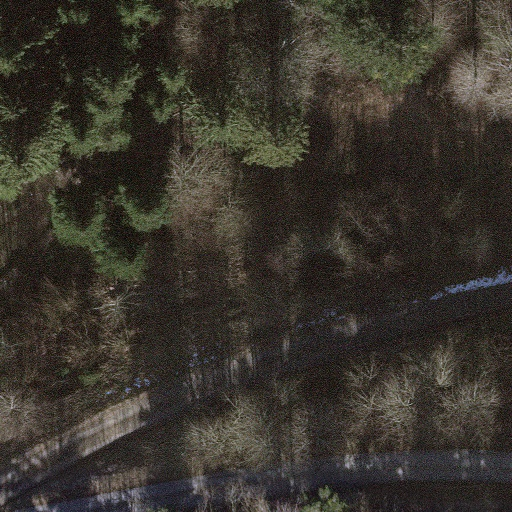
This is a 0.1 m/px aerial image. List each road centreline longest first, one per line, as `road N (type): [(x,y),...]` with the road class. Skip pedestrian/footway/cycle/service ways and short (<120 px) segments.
road 1 (track): [(0,494),(167,409),(511,304)]
road 2 (residential): [(511,468),(439,464),(297,475),(100,511)]
